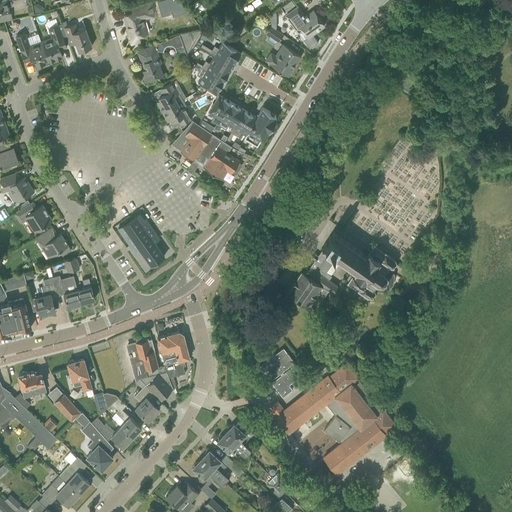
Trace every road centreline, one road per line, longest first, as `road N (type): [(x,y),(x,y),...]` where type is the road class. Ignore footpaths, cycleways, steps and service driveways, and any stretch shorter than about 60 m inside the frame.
road 1 (residential): [(73,210),(160,149),(114,60)]
road 2 (tertiary): [(223,237),(306,107)]
road 3 (unclassified): [(101,511),(178,433),(198,398)]
road 4 (tertiary): [(0,351),(137,307)]
road 5 (residential): [(21,92),(18,106),(39,165),(73,210)]
